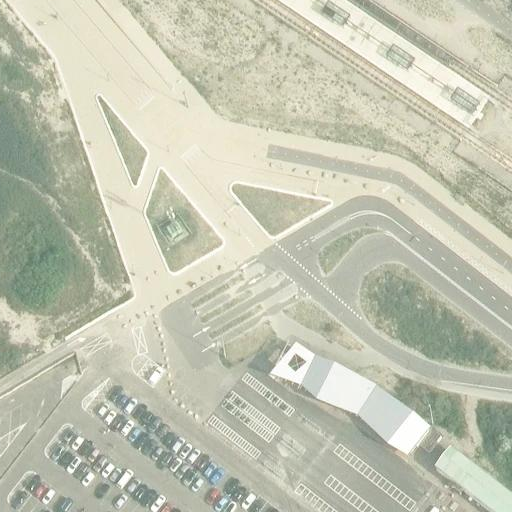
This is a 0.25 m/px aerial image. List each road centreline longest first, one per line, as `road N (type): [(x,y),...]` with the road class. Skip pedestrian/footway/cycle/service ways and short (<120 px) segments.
road 1 (unclassified): [(342,315),(408,361),(511,385)]
road 2 (unclassified): [(361,212),(347,210),(269,251),(284,263)]
road 3 (unclassified): [(422,251),(364,258),(345,287),(342,315)]
